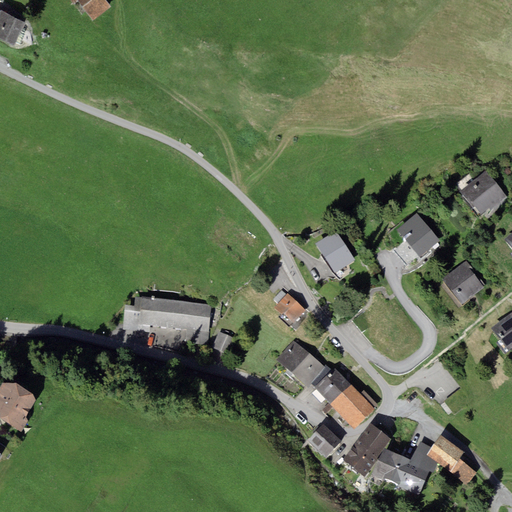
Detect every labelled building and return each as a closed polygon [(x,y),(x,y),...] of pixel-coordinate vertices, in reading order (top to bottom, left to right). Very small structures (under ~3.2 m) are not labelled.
[(106,0),(77,0),(93,20),(111,6),(106,0)] [(25,23),(1,11),(0,13),(0,38),(14,45),(25,23)] [(485,174),(459,196),(466,204),(468,203),(481,219),(489,212),(491,213),(507,199),(485,174)] [(416,217),(397,234),(420,261),(440,244),(416,217)] [(315,248),(335,277),(356,262),(335,234),(315,248)] [(511,236),(503,244),(511,253),(511,236)] [(465,263),(441,283),(462,307),(486,288),(465,263)] [(134,305),(125,304),(123,329),(150,332),(150,325),(187,329),(185,343),(207,345),(212,305),(135,297),(134,305)] [(287,297),(274,312),(282,319),(284,317),(294,326),(305,314),(287,297)] [(511,314),(490,331),(507,353),(511,349),(511,314)] [(219,333),(213,347),(229,354),(235,339),(219,333)] [(294,341),(277,361),(308,387),(325,367),(294,341)] [(335,368),(315,387),(354,429),(375,409),(335,368)] [(16,382),(3,382),(0,387),(0,412),(1,413),(0,418),(22,431),(28,420),(26,416),(36,399),(33,394),(16,382)] [(455,415),(470,400),(460,390),(445,405),(455,415)] [(323,424),(308,441),(327,458),(342,441),(323,424)] [(390,439),(370,424),(343,460),(363,475),(390,439)] [(464,452),(441,435),(428,452),(426,455),(438,464),(467,485),(477,472),(459,459),(464,452)] [(390,482),(402,456),(384,448),(372,474),(390,482)] [(402,456),(390,482),(418,495),(430,471),(433,473),(438,464),(426,455),(428,452),(417,448),(410,460),(402,456)]
